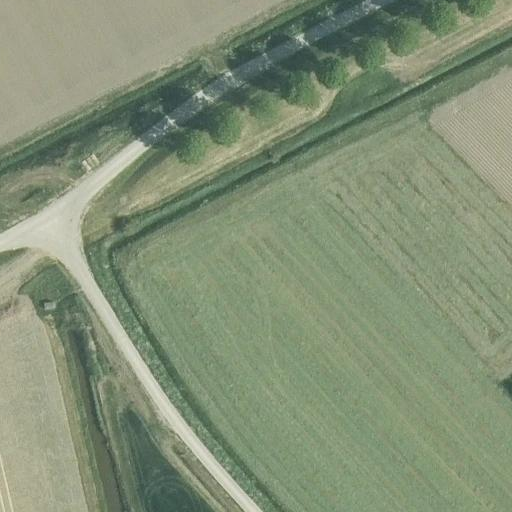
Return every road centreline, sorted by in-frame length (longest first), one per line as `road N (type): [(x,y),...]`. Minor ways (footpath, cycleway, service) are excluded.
road 1 (unclassified): [(46,217),(223,83),(381,0)]
road 2 (unclassified): [(243,511),(132,360),(46,217)]
